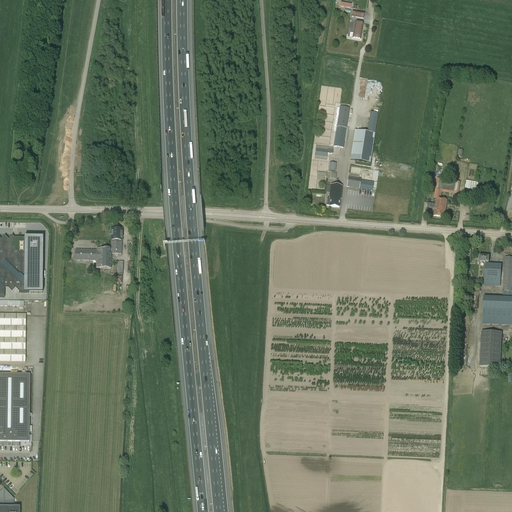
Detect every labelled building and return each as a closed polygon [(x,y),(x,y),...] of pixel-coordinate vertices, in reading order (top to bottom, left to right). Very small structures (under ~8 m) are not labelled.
[(355,23),(352,39),(360,40),(363,24),(355,23)] [(340,107),(337,127),(346,128),(346,127),(349,108),(340,107)] [(334,145),(334,147),(343,148),(344,141),(346,128),(337,127),(334,145)] [(370,163),(375,134),(355,131),(350,160),(370,163)] [(328,151),(316,149),(315,156),(327,158),(327,154),(332,154),(333,150),(328,149),(328,151)] [(326,173),(317,173),(317,180),(324,181),(324,176),(326,177),(326,173)] [(348,177),(347,187),(349,187),(359,189),(372,191),(373,182),(360,180),(361,179),(359,179),(349,177),(348,177)] [(465,189),(477,190),(478,182),(466,180),(465,189)] [(436,199),(434,216),(445,218),(447,200),(441,199),(442,191),(449,192),(450,183),(447,183),(446,183),(438,181),(436,195),(437,195),(436,199)] [(330,199),(329,207),(339,208),(340,200),(341,200),(342,187),(331,185),(329,198),(330,199)] [(464,195),(474,197),(475,190),(465,189),(464,195)] [(111,254),(121,254),(122,230),(112,229),(111,249),(97,249),(97,251),(75,250),(75,260),(96,261),(96,269),(111,269),(111,254)] [(0,297),(4,297),(4,288),(8,288),(12,292),(15,288),(19,292),(19,293),(23,293),(42,293),(42,239),(24,239),(15,239),(12,236),(9,240),(5,236),(1,239),(0,238),(0,297)] [(511,282),(511,257),(505,257),(503,291),(503,295),(511,296),(511,294),(511,291),(511,282)] [(485,264),(484,285),(500,286),(501,265),(489,264),(485,264)] [(511,297),(483,297),(482,324),(511,325),(511,297)] [(0,314),(0,326),(26,326),(26,317),(26,315),(24,315),(0,314)] [(26,326),(0,326),(0,338),(25,338),(26,326)] [(502,333),(481,332),(479,367),(500,368),(502,333)] [(0,338),(0,350),(25,351),(25,338),(0,338)] [(0,362),(25,363),(25,351),(0,350),(0,362)] [(0,442),(3,442),(5,442),(29,443),(30,375),(0,374),(0,442)] [(19,511),(20,507),(14,507),(14,499),(4,489),(0,492),(0,511),(19,511)]
